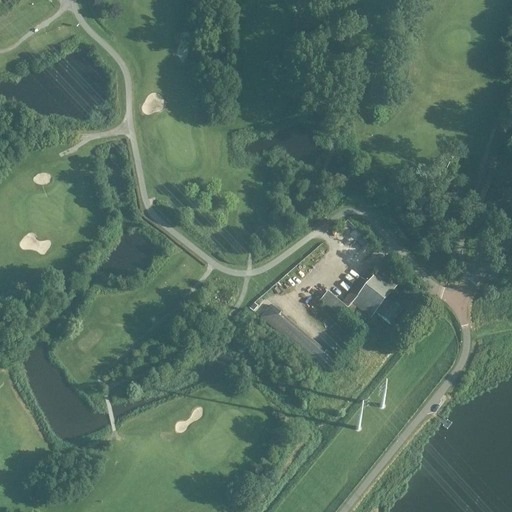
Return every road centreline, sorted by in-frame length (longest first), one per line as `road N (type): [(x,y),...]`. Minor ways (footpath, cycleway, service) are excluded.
road 1 (track): [(39,456),(114,434),(107,389),(161,367),(230,317),(256,231),(311,198),(332,144),(299,78),(294,6)]
road 2 (tertiary): [(343,511),(456,371),(466,346),(463,295),(511,234)]
road 3 (track): [(105,392),(99,374),(211,263)]
road 4 (unknown): [(395,246),(326,275),(296,310)]
